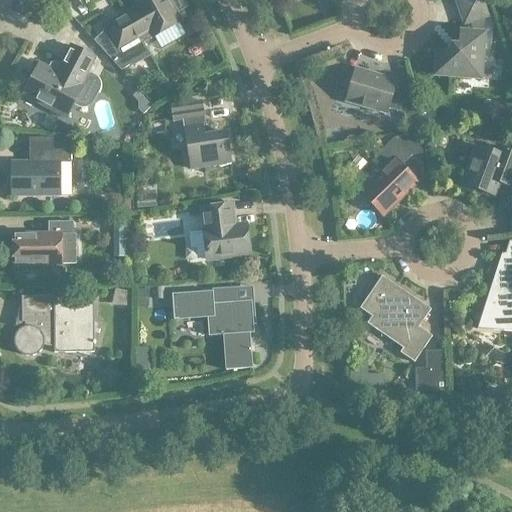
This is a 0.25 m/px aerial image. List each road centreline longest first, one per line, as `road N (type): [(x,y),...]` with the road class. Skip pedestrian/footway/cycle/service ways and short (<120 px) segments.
road 1 (residential): [(302,386),(248,409),(0,435)]
road 2 (residential): [(407,249),(413,227),(431,212),(465,217),(478,236),(477,259),(461,277),(438,282),(410,261)]
road 3 (residential): [(301,253),(256,60)]
road 4 (residential): [(302,386),(301,253)]
